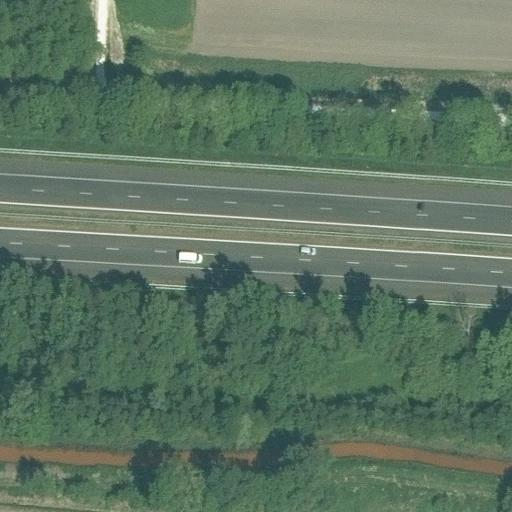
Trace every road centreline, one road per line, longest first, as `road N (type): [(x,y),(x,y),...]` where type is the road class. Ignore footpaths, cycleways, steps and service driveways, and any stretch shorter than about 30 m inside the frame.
road 1 (motorway): [(511,227),(0,193)]
road 2 (motorway): [(0,245),(511,276)]
